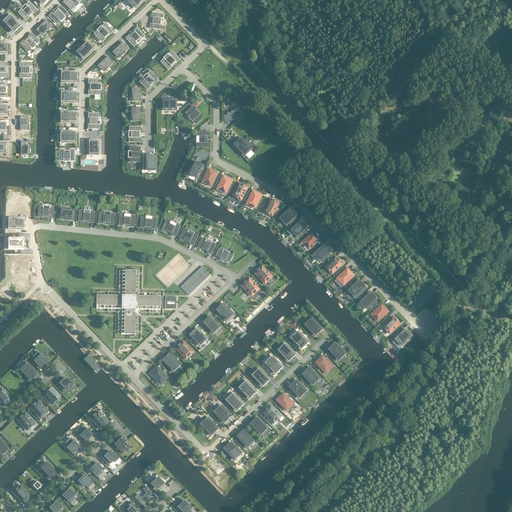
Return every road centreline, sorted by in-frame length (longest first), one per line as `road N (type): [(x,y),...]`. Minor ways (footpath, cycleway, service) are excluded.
road 1 (residential): [(465,307),(206,45)]
road 2 (residential): [(180,68),(215,104),(216,161),(292,199),(411,320)]
road 3 (residential): [(131,376),(233,275),(157,237),(29,226)]
road 4 (unclassified): [(296,511),(390,411),(465,307)]
road 5 (residential): [(157,0),(81,70),(80,153)]
road 6 (residential): [(204,455),(327,337)]
road 7 (residential): [(13,139),(16,38),(57,0)]
road 8 (unknown): [(122,366),(220,268)]
road 9 (residential): [(131,376),(45,287)]
road 10 (residential): [(29,511),(118,427)]
